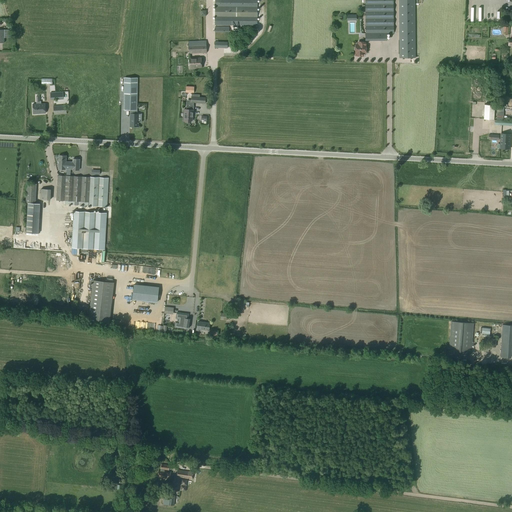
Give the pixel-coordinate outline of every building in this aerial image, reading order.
[(214,0),(215,25),(257,25),(257,17),(257,0),(214,0)] [(365,0),(365,40),(387,40),(387,33),(393,33),(393,0),(365,0)] [(414,0),(398,0),(399,57),(415,57),(414,0)] [(206,41),(188,41),(189,54),(207,53),(206,41)] [(356,44),(355,55),(361,55),(362,53),(365,53),(366,42),(358,42),(358,44),(356,44)] [(201,58),(189,59),(189,69),(195,69),(195,68),(202,67),(201,58)] [(124,110),(130,110),(130,114),(137,114),(137,78),(124,78),(124,110)] [(36,104),(32,104),(33,114),(45,114),(44,104),(41,104),(41,102),(40,102),(40,96),(36,96),(36,104)] [(494,119),(494,104),(484,104),(484,119),(494,119)] [(66,105),(53,106),(54,115),(67,114),(66,105)] [(183,109),(183,121),(185,121),(185,122),(186,122),(187,123),(189,123),(189,122),(191,123),(191,120),(192,120),(192,115),(192,114),(192,110),(193,110),(193,106),(186,106),(186,110),(183,109)] [(130,114),(130,127),(138,127),(138,114),(137,114),(130,114)] [(495,143),(495,148),(509,149),(510,134),(500,134),(500,143),(495,143)] [(73,160),(72,163),(65,162),(66,156),(64,156),(63,155),(61,155),(60,156),(59,156),(58,169),(65,170),(65,169),(72,170),(79,171),(79,160),(78,160),(77,159),(75,159),(74,160),(73,160)] [(58,176),(57,201),(65,201),(65,205),(107,207),(108,178),(58,176)] [(29,183),(28,199),(35,199),(36,184),(29,183)] [(41,189),(40,200),(50,200),(51,190),(41,189)] [(28,204),(26,234),(38,235),(40,204),(28,204)] [(74,212),(72,249),(105,250),(107,213),(74,212)] [(94,280),(89,323),(110,325),(115,282),(94,280)] [(159,287),(134,284),(133,294),(133,299),(157,302),(158,297),(160,297),(160,293),(158,293),(159,287)] [(176,322),(175,328),(188,330),(188,328),(190,329),(192,320),(189,320),(189,314),(177,313),(176,319),(179,320),(179,322),(176,322)] [(450,321),(448,353),(470,354),(472,322),(450,321)] [(197,322),(196,329),(209,331),(210,323),(197,322)] [(511,324),(502,324),(500,356),(510,357),(511,330),(511,329),(511,324)] [(480,330),(480,333),(479,332),(477,344),(480,344),(481,337),(484,337),(484,336),(489,336),(490,329),(482,328),(482,330),(480,330)] [(178,470),(177,478),(188,479),(189,472),(178,470)] [(158,471),(157,479),(170,481),(170,472),(158,471)] [(164,495),(163,504),(174,506),(176,496),(164,495)]
